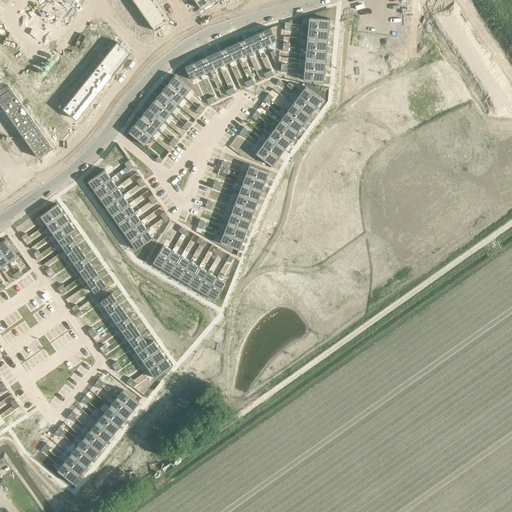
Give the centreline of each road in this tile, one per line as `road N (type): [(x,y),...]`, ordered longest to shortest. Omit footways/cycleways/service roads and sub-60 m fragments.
road 1 (track): [(511,224),(114,511)]
road 2 (residential): [(289,0),(176,49),(152,68),(89,155),(0,219)]
